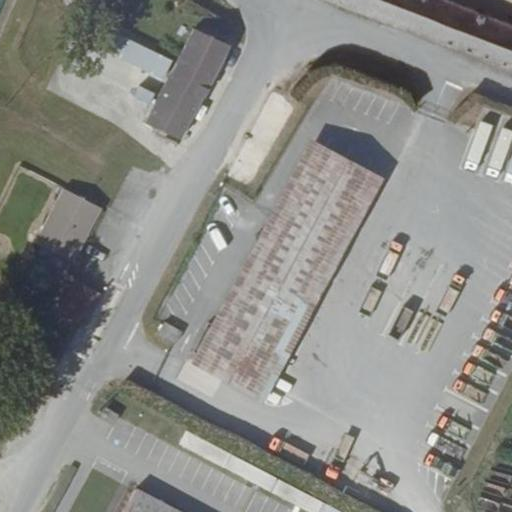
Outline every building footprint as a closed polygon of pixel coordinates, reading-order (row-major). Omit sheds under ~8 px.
[(511,59),(511,17),(469,0),(361,0),(425,25),(511,59)] [(156,134),(176,145),(229,42),(210,31),(208,36),(196,29),(146,124),(152,127),(158,131),(156,134)] [(109,84),(116,83),(121,80),(124,77),(127,71),(128,65),(127,58),(123,53),(117,48),(111,47),(104,47),(95,51),(92,56),(90,64),(90,72),(95,78),(101,83),(109,84)] [(257,404),(380,179),(305,139),(184,363),(257,404)] [(30,239),(68,259),(96,207),(58,187),(30,239)] [(71,279),(53,312),(78,323),(95,291),(71,279)] [(152,333),(170,343),(176,331),(158,321),(152,333)] [(103,409),(96,419),(107,425),(114,416),(103,409)] [(191,424),(181,444),(307,511),(316,511),(324,499),(285,478),(292,465),(222,427),(217,438),(191,424)] [(163,511),(130,494),(120,511),(163,511)]
